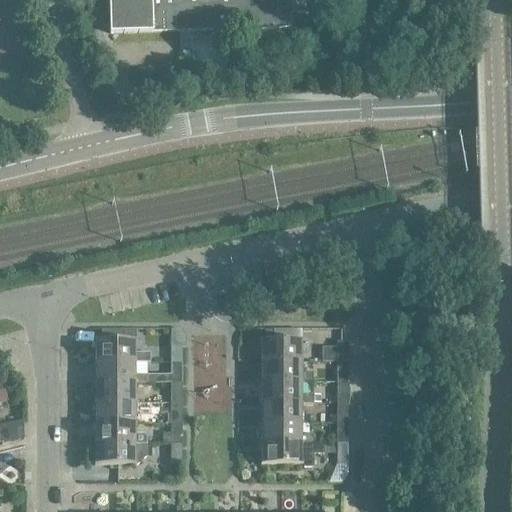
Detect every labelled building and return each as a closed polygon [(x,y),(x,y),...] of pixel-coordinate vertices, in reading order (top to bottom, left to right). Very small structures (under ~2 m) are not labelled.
[(108,0),(110,35),(291,30),(290,0),(108,0)] [(170,364),(181,365),(181,349),(185,349),(185,339),(181,332),(170,332),(170,344),(170,364)] [(94,364),(136,364),(149,364),(149,355),(136,355),(136,344),(94,343),(94,364)] [(260,365),(302,365),(302,343),(260,343),(260,365)] [(336,364),(347,364),(347,344),(336,344),(336,364)] [(181,365),(170,364),(170,377),(136,377),(136,364),(94,364),(94,385),(136,385),(170,385),(181,385),(181,365)] [(347,364),(336,364),(336,384),(347,384),(347,364)] [(302,365),(260,365),(260,384),(302,384),(302,385),(312,384),(312,374),(302,375),(302,365)] [(260,405),(302,405),(320,405),(320,397),(302,397),(302,385),(302,384),(260,384),(260,405)] [(347,384),(336,384),(336,405),(347,405),(347,384)] [(94,405),(136,406),(136,385),(94,385),(94,405)] [(170,406),(181,406),(181,385),(170,385),(170,406)] [(94,426),(136,426),(136,406),(94,405),(94,426)] [(302,425),(302,426),(309,426),(309,416),(302,416),(302,405),(260,405),(260,425),(302,425)] [(347,405),(336,405),(336,425),(347,425),(347,405)] [(170,426),(181,426),(181,406),(170,406),(170,426)] [(260,446),(302,446),(312,446),(312,445),(312,437),(302,437),(302,426),(302,425),(260,425),(260,446)] [(347,425),(336,425),(336,446),(347,445),(347,425)] [(136,426),(94,426),(94,447),(146,447),(146,439),(144,436),(136,436),(136,426)] [(170,447),(181,447),(181,426),(170,426),(170,447)] [(302,446),(260,446),(260,467),(302,467),(302,469),(311,469),(311,456),(322,456),(321,445),(312,445),(312,446),(302,446)] [(347,445),(336,446),(336,467),(347,467),(347,445)] [(146,447),(94,447),(94,467),(136,468),(146,459),(146,447)] [(181,447),(170,447),(170,467),(181,467),(181,447)]
